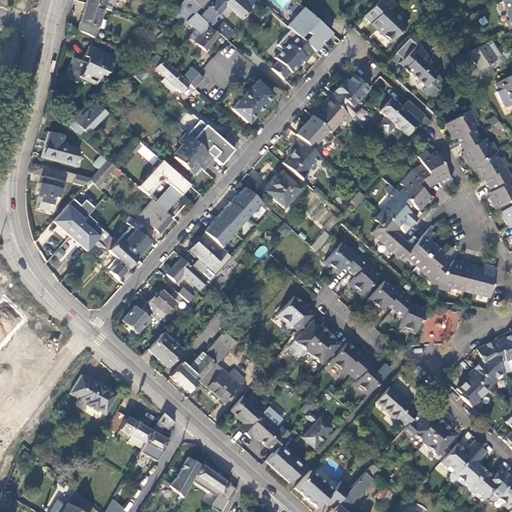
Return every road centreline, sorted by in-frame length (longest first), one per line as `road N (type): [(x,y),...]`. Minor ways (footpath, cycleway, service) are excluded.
road 1 (residential): [(88,331),(345,47),(370,70)]
road 2 (tertiary): [(53,0),(7,160),(7,216)]
road 3 (tertiary): [(7,216),(26,262),(88,331)]
road 4 (tertiary): [(188,419),(289,511)]
road 5 (residential): [(88,331),(7,441)]
road 6 (residential): [(435,368),(371,342),(321,297)]
road 7 (tertiary): [(88,331),(188,419)]
road 8 (residential): [(435,368),(439,390),(511,464)]
